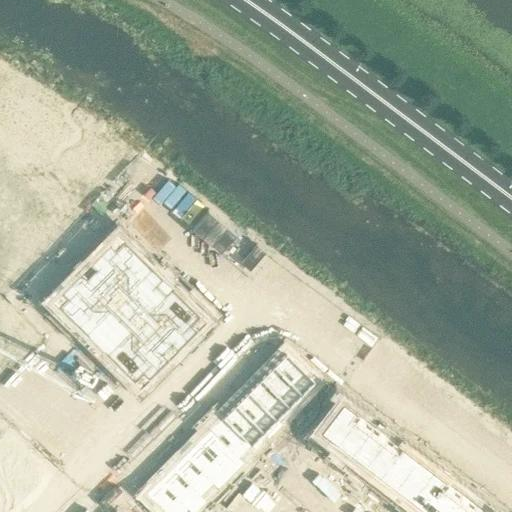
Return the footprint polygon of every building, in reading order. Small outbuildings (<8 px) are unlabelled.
[(122,233),(58,299),(143,383),(208,318),(122,233)] [(286,350),(272,363),(302,392),(315,379),(286,350)] [(272,363),(260,376),(289,405),(302,392),(272,363)] [(260,376),(247,389),(276,418),(277,417),(289,405),(260,376)] [(247,389),(234,402),(266,433),(266,434),(268,437),(282,422),(277,417),(276,418),(247,389)] [(318,398),(313,404),(323,411),(328,405),(318,398)] [(342,398),(315,433),(332,446),(334,443),(334,442),(358,411),(342,398)] [(234,402),(222,415),(251,444),(250,444),(253,447),(266,434),(266,433),(234,402)] [(358,411),(334,442),(334,443),(347,453),(348,453),(372,422),(358,411)] [(307,412),(302,419),(312,426),(317,420),(307,412)] [(222,415),(209,427),(238,456),(239,456),(250,444),(251,444),(222,415)] [(302,419),(297,425),(307,433),(312,426),(302,419)] [(347,453),(345,456),(360,467),(386,433),(372,422),(348,453),(347,453)] [(209,427),(196,440),(231,474),(244,461),(239,456),(238,456),(209,427)] [(386,433),(360,467),(374,478),(396,450),(401,443),(386,433)] [(284,439),(278,445),(287,454),(293,448),(284,439)] [(196,440),(184,453),(213,482),(212,483),(217,488),(231,474),(196,440)] [(396,450),(374,478),(390,490),(395,485),(394,484),(416,455),(401,443),(396,450)] [(278,445),(272,451),(281,459),(287,454),(278,445)] [(318,450),(310,459),(317,464),(324,455),(318,450)] [(184,453),(171,466),(200,495),(201,494),(212,483),(213,482),(184,453)] [(324,455),(317,464),(323,469),(331,460),(324,455)] [(416,455),(394,484),(395,485),(408,495),(409,496),(431,467),(416,455)] [(258,465),(253,471),(261,479),(267,473),(258,465)] [(171,466),(158,478),(188,508),(187,508),(190,511),(193,511),(206,499),(201,494),(200,495),(171,466)] [(408,495),(404,501),(418,511),(420,511),(446,478),(431,467),(409,496),(408,495)] [(253,471),(247,476),(256,485),(261,479),(253,471)] [(346,472),(339,481),(345,486),(353,477),(346,472)] [(353,477),(345,486),(352,491),(359,482),(353,477)] [(158,478),(145,492),(165,511),(183,511),(187,508),(188,508),(158,478)] [(446,478),(420,511),(443,511),(461,489),(446,478)] [(461,489),(443,511),(466,511),(475,500),(461,489)] [(233,490),(227,496),(236,505),(242,499),(233,490)] [(376,494),(368,504),(375,509),(382,499),(376,494)] [(227,496),(222,502),(230,511),(236,505),(227,496)] [(382,499),(375,509),(378,511),(382,511),(389,504),(382,499)] [(475,500),(466,511),(488,511),(489,511),(475,500)]
